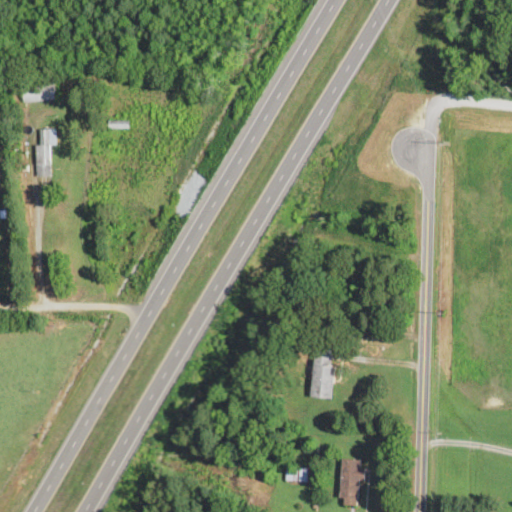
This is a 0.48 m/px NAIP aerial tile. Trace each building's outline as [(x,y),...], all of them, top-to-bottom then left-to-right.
[(20,87),(26,107),(57,97),(51,77),(20,87)] [(375,106),(361,106),(361,144),(375,144),(375,106)] [(51,147),(57,147),(57,131),(41,131),(42,146),(36,146),(37,179),(51,178),(51,147)] [(311,399),(332,400),(336,351),(316,350),(311,399)] [(358,507),(359,480),(363,480),(363,461),(342,461),(341,506),(358,507)] [(308,470),(287,469),(286,482),(308,483),(308,470)]
